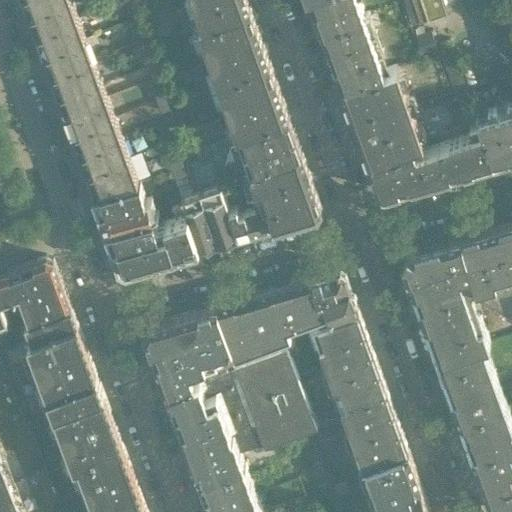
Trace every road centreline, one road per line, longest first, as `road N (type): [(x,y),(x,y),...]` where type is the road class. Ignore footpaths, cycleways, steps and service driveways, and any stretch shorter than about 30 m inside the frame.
road 1 (residential): [(358,229),(458,511)]
road 2 (residential): [(102,305),(0,34)]
road 3 (residential): [(102,305),(358,229)]
road 4 (residential): [(273,0),(358,229)]
road 5 (residential): [(174,511),(102,305)]
road 6 (residential): [(358,229),(511,186)]
